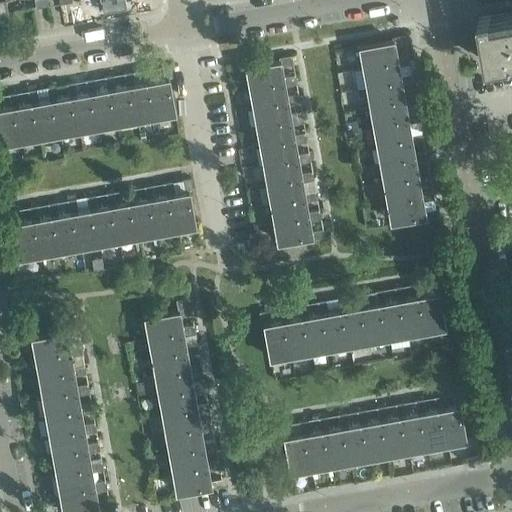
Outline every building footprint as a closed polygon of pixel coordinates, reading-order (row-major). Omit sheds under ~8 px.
[(511,58),(511,14),(503,16),(502,11),(492,13),(492,12),(479,15),(488,63),(511,58)] [(359,45),(363,64),(397,58),(396,55),(395,45),(406,43),(405,34),(392,36),(392,39),(359,45)] [(363,64),(366,84),(400,77),(400,75),(398,64),(410,62),(408,53),(396,55),(397,58),(363,64)] [(246,65),(249,85),(284,78),(283,76),(281,66),(293,63),(292,54),(279,57),(279,59),(246,65)] [(143,69),(145,81),(149,80),(155,114),(175,111),(168,77),(172,76),(170,64),(162,66),(164,77),(154,79),(152,67),(143,69)] [(124,72),(126,84),(129,84),(136,118),(155,114),(149,80),(145,81),(135,83),(133,71),(124,72)] [(366,84),(370,103),(404,97),(403,94),(402,84),(413,82),(412,73),(400,75),(400,77),(366,84)] [(105,76),(107,88),(110,87),(116,121),(136,118),(129,84),(126,84),(116,86),(113,74),(105,76)] [(249,85),(253,104),(287,98),(287,95),(285,85),(297,83),(295,74),(283,76),(284,78),(249,85)] [(85,79),(87,91),(91,91),(97,125),(116,121),(110,87),(107,88),(96,90),(94,78),(85,79)] [(66,83),(68,95),(71,94),(77,128),(97,125),(91,91),(87,91),(77,93),(75,81),(66,83)] [(47,86),(49,98),(52,98),(58,132),(77,128),(71,94),(68,95),(58,97),(56,85),(47,86)] [(27,90),(30,102),(32,101),(39,135),(58,132),(52,98),(49,98),(38,100),(36,88),(27,90)] [(8,93),(10,105),(13,105),(19,139),(39,135),(32,101),(30,102),(19,104),(17,92),(8,93)] [(370,103),(373,123),(407,116),(407,113),(405,103),(417,101),(415,92),(403,94),(404,97),(370,103)] [(253,104),(256,123),(291,117),(290,114),(288,104),(300,102),(299,93),(287,95),(287,98),(253,104)] [(13,105),(10,105),(0,107),(0,106),(0,142),(19,139),(13,105)] [(373,123),(377,142),(411,136),(410,132),(408,122),(420,120),(419,111),(407,113),(407,116),(373,123)] [(256,123),(260,143),(294,137),(294,134),(292,123),(304,121),(302,112),(290,114),(291,117),(256,123)] [(377,142),(380,161),(414,155),(414,152),(412,141),(424,139),(422,130),(410,132),(411,136),(377,142)] [(260,143),(263,162),(298,156),(297,153),(295,143),(307,141),(306,132),(294,134),(294,137),(260,143)] [(380,161),(384,181),(418,175),(417,171),(415,161),(427,159),(426,150),(414,152),(414,155),(380,161)] [(263,162),(267,182),(301,176),(301,172),(299,162),(311,160),(309,151),(297,153),(298,156),(263,162)] [(384,181),(387,200),(421,194),(421,190),(419,180),(431,178),(429,169),(417,171),(418,175),(384,181)] [(267,182),(270,201),(305,195),(304,191),(302,181),(314,179),(312,170),(301,172),(301,176),(267,182)] [(163,182),(166,194),(169,193),(175,227),(195,224),(189,190),(193,189),(191,177),(183,178),(185,190),(174,192),(172,180),(163,182)] [(144,185),(146,197),(150,197),(156,231),(175,227),(169,193),(166,194),(155,196),(153,184),(144,185)] [(125,189),(127,201),(130,200),(137,234),(156,231),(150,197),(146,197),(136,199),(134,187),(125,189)] [(421,194),(387,200),(391,220),(425,213),(426,218),(437,216),(436,208),(424,210),(422,199),(434,197),(433,188),(421,190),(421,194)] [(270,201),(274,221),(308,214),(308,211),(306,200),(318,198),(316,189),(304,191),(305,195),(270,201)] [(106,192),(108,204),(111,204),(117,238),(137,234),(130,200),(127,201),(117,203),(115,191),(106,192)] [(86,196),(88,208),(92,207),(98,241),(117,238),(111,204),(108,204),(97,206),(95,194),(86,196)] [(67,199),(69,211),(72,211),(78,245),(98,241),(92,207),(88,208),(78,209),(76,198),(67,199)] [(48,203),(50,215),(53,214),(59,248),(78,245),(72,211),(69,211),(59,213),(57,201),(48,203)] [(28,206),(31,218),(33,218),(39,252),(59,248),(53,214),(50,215),(40,216),(37,205),(28,206)] [(33,218),(31,218),(20,220),(18,208),(9,210),(12,223),(14,222),(20,255),(39,252),(33,218)] [(308,214),(274,221),(277,240),(312,234),(313,238),(324,236),(323,228),(311,230),(309,220),(321,218),(319,209),(308,211),(308,214)] [(413,283),(415,295),(419,294),(425,328),(445,325),(439,291),(443,290),(441,278),(433,280),(435,291),(424,293),(422,282),(413,283)] [(394,287),(396,298),(400,298),(406,332),(425,328),(419,294),(415,295),(405,297),(403,285),(394,287)] [(375,290),(377,302),(380,301),(386,335),(406,332),(400,298),(396,298),(386,300),(384,288),(375,290)] [(355,294),(358,305),(361,305),(367,339),(386,335),(380,301),(377,302),(367,304),(364,292),(355,294)] [(336,297),(338,309),(342,308),(348,343),(367,339),(361,305),(358,305),(347,307),(345,295),(336,297)] [(145,315),(148,335),(183,328),(182,326),(180,315),(192,313),(189,297),(176,299),(178,309),(145,315)] [(317,301),(319,312),(322,312),(328,346),(348,343),(342,308),(338,309),(328,311),(326,299),(317,301)] [(298,304),(300,316),(303,315),(309,350),(328,346),(322,312),(319,312),(309,314),(307,302),(298,304)] [(278,308),(281,319),(283,319),(289,353),(309,350),(303,315),(300,316),(290,318),(287,306),(278,308)] [(283,319),(281,319),(270,321),(268,309),(259,311),(262,324),(264,324),(270,357),(289,353),(283,319)] [(32,336),(35,355),(70,349),(69,346),(67,336),(79,334),(76,317),(63,320),(65,330),(32,336)] [(148,335),(152,354),(186,348),(186,345),(184,335),(196,333),(194,324),(182,326),(183,328),(148,335)] [(152,354),(155,373),(190,367),(189,364),(187,354),(199,352),(197,343),(186,345),(186,348),(152,354)] [(35,355),(39,374),(73,368),(73,365),(71,355),(83,353),(81,344),(69,346),(70,349),(35,355)] [(155,373),(159,393),(193,387),(192,384),(191,373),(202,371),(201,362),(189,364),(190,367),(155,373)] [(39,374),(42,394),(77,388),(76,385),(74,374),(86,372),(84,363),(73,365),(73,368),(39,374)] [(159,393),(162,412),(197,406),(196,403),(194,393),(206,390),(204,381),(192,384),(193,387),(159,393)] [(42,394),(46,413),(80,407),(80,404),(78,394),(90,392),(88,383),(76,385),(77,388),(42,394)] [(434,396),(436,408),(440,407),(446,441),(465,438),(459,404),(463,403),(461,391),(453,393),(455,404),(445,406),(443,395),(434,396)] [(414,400),(417,411),(420,411),(426,445),(446,441),(440,407),(436,408),(426,410),(423,398),(414,400)] [(162,412),(166,432),(200,426),(199,422),(198,412),(209,410),(208,401),(196,403),(197,406),(162,412)] [(46,413),(49,433),(84,427),(83,423),(81,413),(93,411),(91,402),(80,404),(80,407),(46,413)] [(395,403),(397,415),(401,414),(407,448),(426,445),(420,411),(417,411),(406,413),(404,402),(395,403)] [(376,407),(378,418),(381,418),(387,452),(407,448),(401,414),(397,415),(387,417),(385,405),(376,407)] [(357,410),(359,422),(362,421),(368,455),(387,452),(381,418),(378,418),(368,420),(366,408),(357,410)] [(337,414),(340,425),(342,425),(349,459),(368,455),(362,421),(359,422),(349,424),(346,412),(337,414)] [(318,417),(320,429),(323,428),(329,462),(349,459),(342,425),(340,425),(329,427),(327,415),(318,417)] [(299,420),(301,432),(304,432),(310,466),(329,462),(323,428),(320,429),(310,431),(308,419),(299,420)] [(166,432),(169,451),(204,445),(203,441),(201,431),(213,429),(211,420),(199,422),(200,426),(166,432)] [(49,433),(53,452),(87,446),(87,442),(85,432),(96,430),(95,421),(83,423),(84,427),(49,433)] [(304,432),(301,432),(291,434),(289,422),(280,424),(282,437),(284,437),(290,470),(310,466),(304,432)] [(169,451),(173,471),(207,464),(206,461),(205,450),(216,448),(215,439),(203,441),(204,445),(169,451)] [(53,452),(56,472),(91,465),(90,462),(88,451),(100,449),(98,440),(87,442),(87,446),(53,452)] [(207,464),(173,471),(176,490),(211,484),(208,470),(220,467),(218,458),(206,461),(207,464)] [(56,472),(60,491),(94,485),(93,481),(92,471),(103,469),(102,460),(90,462),(91,465),(56,472)] [(94,485),(60,491),(63,511),(98,504),(95,490),(107,488),(105,479),(93,481),(94,485)]
